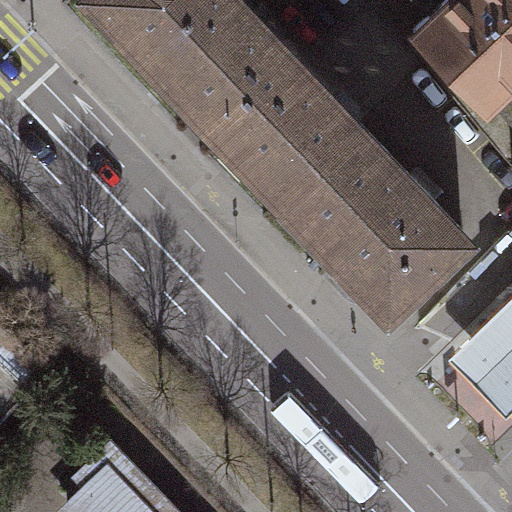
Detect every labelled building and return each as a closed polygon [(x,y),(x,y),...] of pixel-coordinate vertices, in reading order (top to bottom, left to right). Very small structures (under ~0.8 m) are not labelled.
[(105,0),(145,44),(189,0),(105,0)] [(189,0),(145,44),(289,191),(361,121),(241,0),(189,0)] [(511,0),(439,0),(428,12),(413,26),(486,101),(495,92),(511,109),(511,0)] [(416,0),(428,12),(439,0),(416,0)] [(289,191),(391,294),(462,224),(361,121),(289,191)] [(511,291),(495,308),(447,354),(507,414),(511,408),(511,291)] [(0,400),(31,366),(0,337),(0,400)] [(170,511),(104,442),(71,472),(80,481),(62,498),(74,511),(170,511)]
